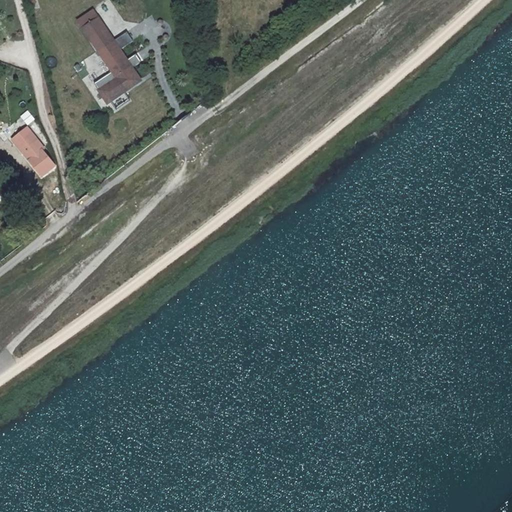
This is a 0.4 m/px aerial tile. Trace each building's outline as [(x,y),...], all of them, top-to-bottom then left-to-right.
[(107,102),(141,80),(120,49),(119,49),(113,40),(114,40),(94,9),(79,19),(116,76),(98,88),(107,102)] [(21,115),(28,125),(36,120),(30,110),(21,115)] [(28,134),(26,136),(38,152),(41,150),(28,134)] [(38,152),(26,136),(14,144),(42,181),(47,177),(42,170),(49,164),(42,155),(44,154),(41,150),(38,152)] [(49,164),(42,170),(47,177),(54,172),(49,164)]
